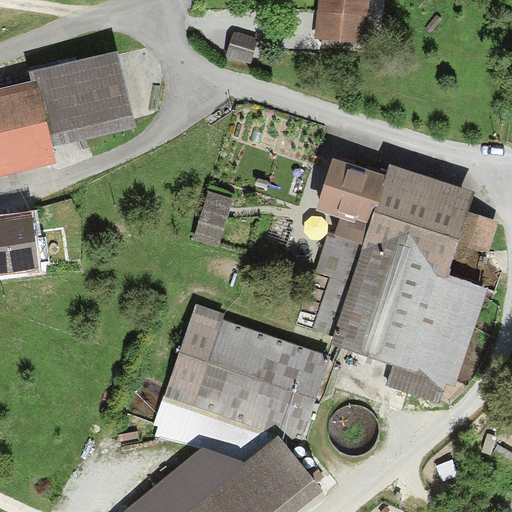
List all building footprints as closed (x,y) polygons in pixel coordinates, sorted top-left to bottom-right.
[(320,0),(317,40),(365,44),(368,0),(320,0)] [(236,34),(228,60),(250,67),(258,40),(236,34)] [(133,130),(116,56),(31,76),(33,83),(51,148),(133,130)] [(51,148),(33,83),(0,91),(0,177),(55,164),(51,148)] [(327,229),(295,321),(335,334),(330,347),(392,367),(386,385),(440,402),(445,385),(456,389),(488,291),(448,278),(459,243),(468,214),(475,196),(390,167),(386,181),(351,170),(334,164),(318,212),(337,218),(333,231),(327,229)] [(209,194),(195,241),(219,248),(233,200),(209,194)] [(468,214),(459,243),(488,254),(499,224),(468,214)] [(0,276),(37,271),(30,219),(0,222),(0,276)] [(225,316),(197,306),(165,402),(302,448),(332,359),(223,322),(225,316)] [(118,511),(292,511),(317,493),(277,444),(250,466),(203,446),(118,511)]
